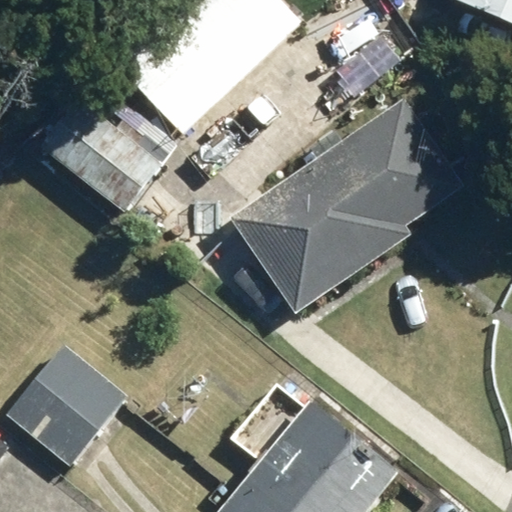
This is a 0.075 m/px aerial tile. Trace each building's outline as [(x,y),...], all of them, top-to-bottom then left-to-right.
[(278,0),(202,0),(122,78),(182,138),(301,23),(278,0)] [(511,0),(452,0),(448,12),(511,37),(511,0)] [(403,102),(226,221),(294,321),(414,240),(407,231),(465,192),(403,102)] [(161,166),(97,114),(72,144),(137,196),(161,166)] [(63,345),(2,418),(69,474),(131,401),(63,345)] [(309,404),(221,511),(371,511),(400,477),(309,404)] [(0,466),(15,448),(0,436),(0,466)] [(468,511),(437,487),(417,511),(468,511)]
